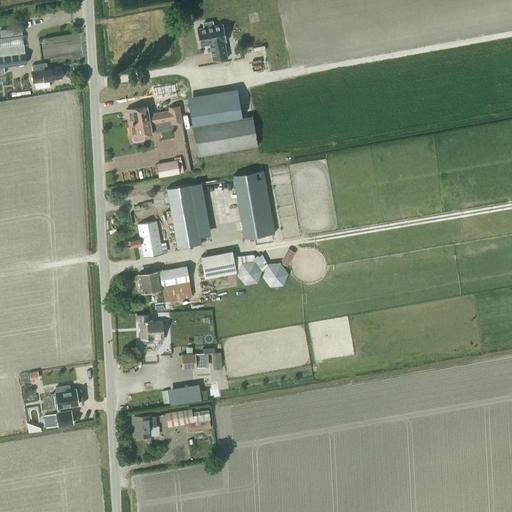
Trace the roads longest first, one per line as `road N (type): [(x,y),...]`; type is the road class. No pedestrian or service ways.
road 1 (unclassified): [(116,511),(89,0)]
road 2 (track): [(94,84),(174,69),(187,71),(198,92),(511,35)]
